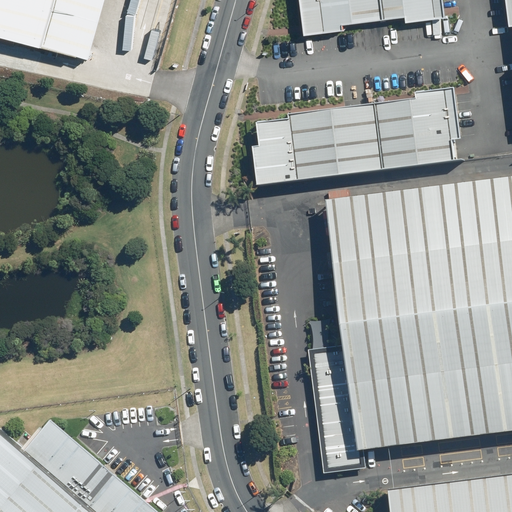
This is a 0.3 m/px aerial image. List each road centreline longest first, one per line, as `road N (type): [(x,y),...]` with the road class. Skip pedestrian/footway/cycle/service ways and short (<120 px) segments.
road 1 (unclassified): [(236,0),(193,155),(192,219),(225,461),(249,511)]
road 2 (unknown): [(281,207),(320,187),(489,159)]
